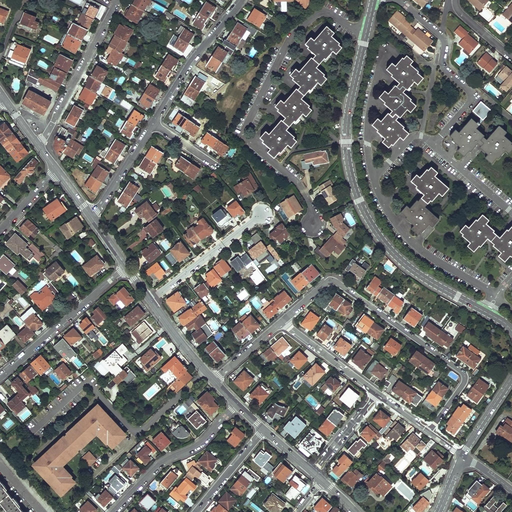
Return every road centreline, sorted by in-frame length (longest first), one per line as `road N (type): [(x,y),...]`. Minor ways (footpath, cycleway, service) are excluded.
road 1 (tertiary): [(487,313),(407,266),(359,200),(346,130),(365,32)]
road 2 (residential): [(312,224),(297,182),(244,128),(293,33),(322,12),(365,32)]
road 3 (residential): [(282,320),(327,282),(341,284),(460,370),(463,381),(429,431)]
road 4 (residential): [(398,0),(443,38),(442,65),(470,94),(436,144)]
road 5 (residential): [(374,176),(413,243),(496,295)]
road 6 (residential): [(0,377),(127,267)]
road 7 (residential): [(114,511),(163,461),(205,440),(236,404)]
road 8 (residential): [(152,123),(238,0)]
road 9 (residential): [(118,0),(49,128)]
road 10 (residential): [(150,300),(262,213)]
road 11 (residential): [(374,176),(367,133),(385,51)]
